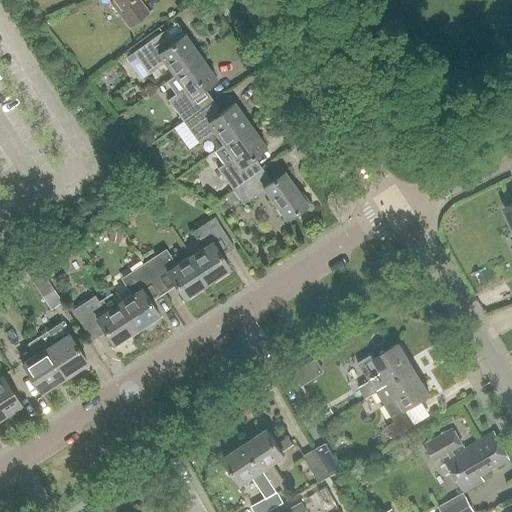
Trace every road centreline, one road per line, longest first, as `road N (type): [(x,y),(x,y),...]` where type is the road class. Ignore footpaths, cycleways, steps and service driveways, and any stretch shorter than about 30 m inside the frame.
road 1 (unclassified): [(127,391),(396,214)]
road 2 (unclassified): [(396,214),(244,0)]
road 3 (unclassified): [(511,396),(396,214)]
road 4 (unclassified): [(0,471),(127,391)]
road 5 (residential): [(194,511),(127,391)]
road 6 (unclassified): [(511,162),(396,214)]
